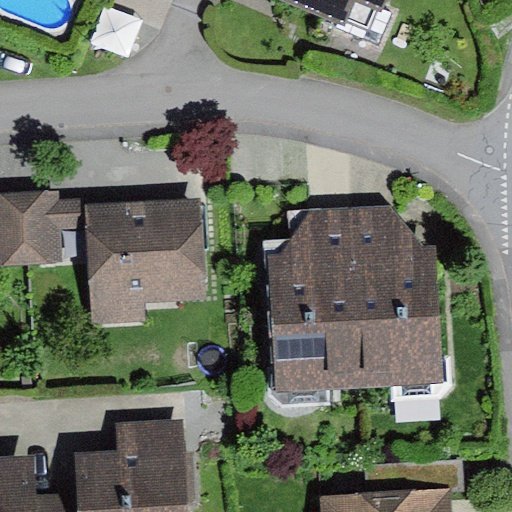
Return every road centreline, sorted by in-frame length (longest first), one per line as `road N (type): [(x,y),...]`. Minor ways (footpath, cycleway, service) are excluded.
road 1 (residential): [(511,183),(289,109),(149,105)]
road 2 (residential): [(149,105),(0,112)]
